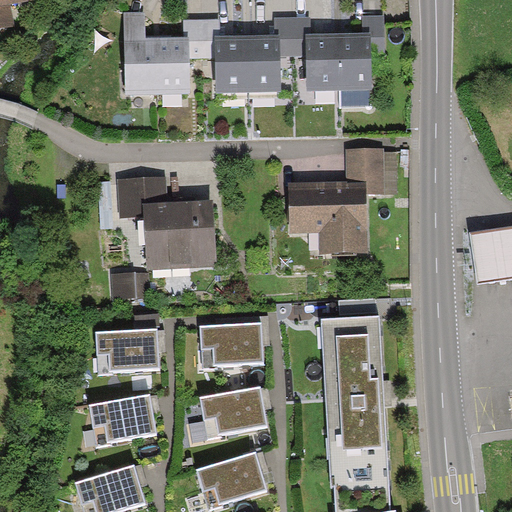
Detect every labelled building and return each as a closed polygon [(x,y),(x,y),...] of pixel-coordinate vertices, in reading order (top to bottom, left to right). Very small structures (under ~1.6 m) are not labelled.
[(153,13),(123,13),(123,98),(193,98),(193,54),(206,54),(206,19),(182,18),(182,31),(153,31),(153,13)] [(362,33),(309,34),(305,34),(305,60),(306,90),(374,89),(373,53),(383,52),(383,16),(362,17),(362,33)] [(273,19),(273,35),(279,35),(279,60),(305,60),(305,34),(309,34),(309,18),(273,19)] [(273,35),(216,36),(217,92),(280,90),(279,60),(279,35),(273,35)] [(344,186),(283,188),(285,237),(317,236),(317,255),(369,254),(367,201),(383,200),(382,151),(343,152),(344,186)] [(210,205),(139,209),(142,271),(213,267),(210,205)] [(511,224),(463,232),(470,284),(511,278),(511,224)] [(115,301),(138,299),(137,274),(114,276),(115,301)] [(398,511),(398,507),(391,507),(386,455),(390,454),(383,314),(316,318),(327,493),(330,492),(331,511),(398,511)] [(137,316),(137,329),(161,329),(161,316),(137,316)] [(260,322),(199,327),(202,366),(263,362),(260,322)] [(157,329),(96,333),(99,372),(159,368),(157,329)] [(261,387),(201,397),(207,435),(267,425),(261,387)] [(149,393),(89,403),(95,442),(156,432),(149,393)] [(253,452),(195,470),(206,507),(265,490),(253,452)] [(135,465),(76,482),(85,511),(113,511),(146,502),(135,465)]
